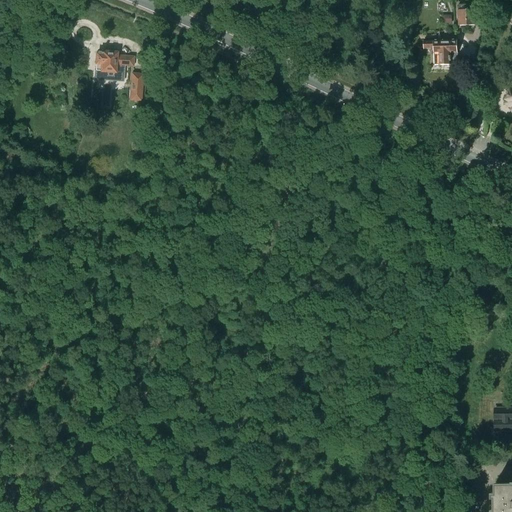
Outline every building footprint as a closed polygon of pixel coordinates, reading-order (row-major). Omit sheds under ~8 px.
[(459,5),(459,26),(476,25),(475,4),(459,5)] [(440,65),(451,65),(451,64),(450,64),(450,62),(451,62),(451,61),(458,60),(457,40),(455,40),(455,41),(436,41),(436,40),(424,41),(424,49),(434,48),(434,52),(433,52),(433,54),(434,54),(434,65),(439,65),(439,66),(441,66),(440,65)] [(96,64),(95,71),(95,79),(107,80),(107,72),(115,73),(115,75),(123,76),(124,66),(132,66),(132,58),(121,57),(117,56),(117,53),(112,53),(112,51),(107,51),(107,52),(102,52),(102,53),(98,52),(98,54),(96,54),(96,64)] [(133,102),(141,102),(142,84),(134,84),(133,102)] [(511,408),(495,409),(495,431),(511,430),(511,408)] [(511,511),(511,483),(496,484),(495,511),(511,511)]
